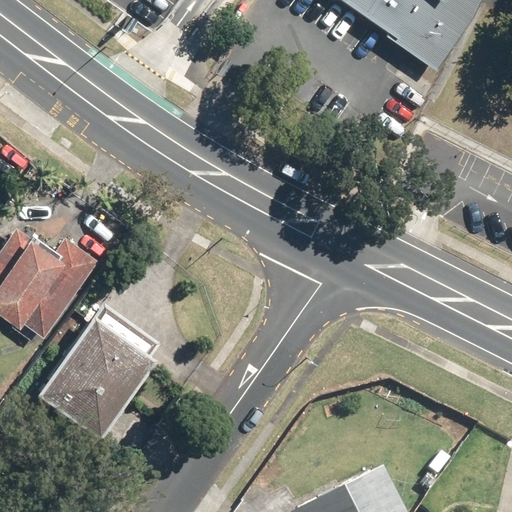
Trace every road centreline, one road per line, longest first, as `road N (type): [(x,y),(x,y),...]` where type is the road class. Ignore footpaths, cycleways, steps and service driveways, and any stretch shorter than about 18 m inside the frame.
road 1 (secondary): [(0,17),(89,89),(344,249)]
road 2 (residential): [(164,511),(344,249)]
road 3 (secondary): [(344,249),(511,333)]
